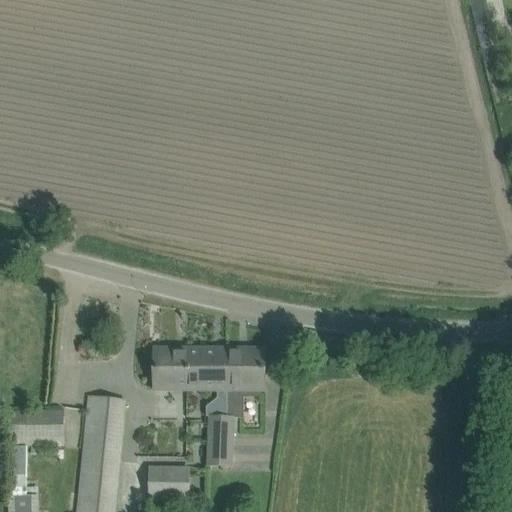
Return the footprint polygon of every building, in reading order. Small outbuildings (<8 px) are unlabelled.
[(210,391),(210,350),(156,350),(155,391),(210,391)] [(270,369),(270,353),(264,353),(264,350),(210,350),(210,391),(228,391),(227,418),(210,417),(208,466),(232,467),(234,419),(243,420),(243,398),(261,398),(261,391),(264,391),(264,369),(270,369)] [(114,511),(123,422),(126,402),(89,397),(87,417),(78,511),(114,511)] [(25,488),(25,448),(63,447),(64,411),(9,411),(9,448),(9,511),(38,511),(39,488),(25,488)] [(190,505),(190,468),(150,469),(149,503),(190,505)]
